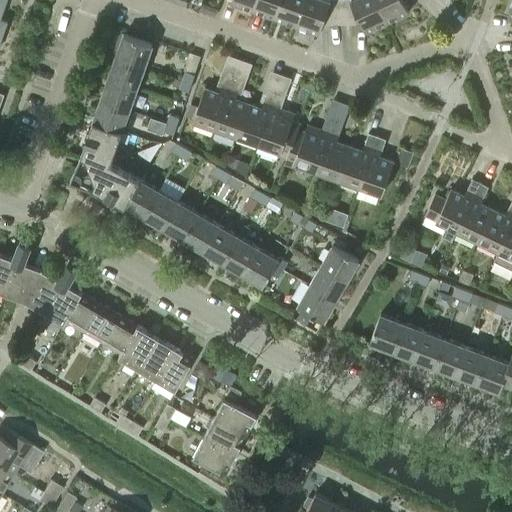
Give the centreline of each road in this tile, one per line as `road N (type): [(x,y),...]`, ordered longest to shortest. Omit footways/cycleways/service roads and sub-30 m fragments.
road 1 (unclassified): [(511,443),(308,370),(24,207)]
road 2 (unclassified): [(511,152),(365,84),(118,0)]
road 3 (unclassified): [(24,207),(94,0)]
